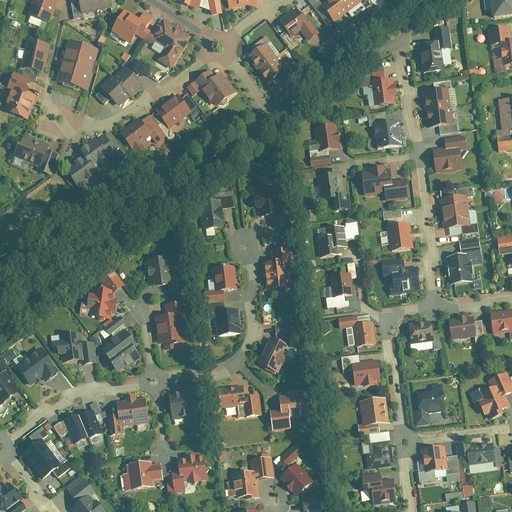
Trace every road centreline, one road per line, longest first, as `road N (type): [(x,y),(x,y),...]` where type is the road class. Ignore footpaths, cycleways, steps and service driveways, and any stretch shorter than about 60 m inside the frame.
road 1 (residential): [(0,334),(275,115)]
road 2 (residential): [(401,40),(436,309)]
road 3 (residential): [(154,379),(226,366),(248,348),(258,325),(244,241)]
road 4 (residential): [(436,309),(388,321),(402,443)]
road 5 (residential): [(0,442),(78,391),(154,379)]
road 6 (residential): [(275,115),(378,46),(401,40)]
road 7 (residential): [(206,57),(135,107),(82,121)]
